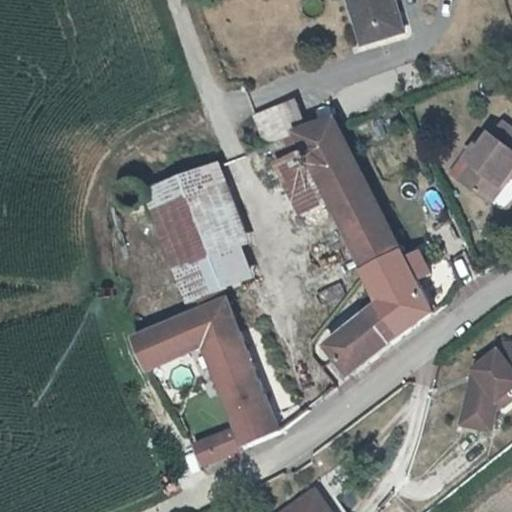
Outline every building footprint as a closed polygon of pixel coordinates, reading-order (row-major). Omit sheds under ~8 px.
[(402,29),(393,0),(349,0),(361,41),(402,29)] [(263,118),(273,147),(312,132),(302,104),(263,118)] [(252,155),(249,156),(257,174),(283,165),(312,153),(337,201),(374,272),(409,254),(374,187),(340,121),(312,132),(273,147),(252,155)] [(483,147),(473,160),(478,164),(466,178),(491,197),(503,183),(507,185),(511,178),(511,127),(508,125),(498,137),(496,136),(486,149),(483,147)] [(283,165),(309,214),(337,201),(312,153),(283,165)] [(158,213),(187,278),(225,262),(235,287),(257,277),(243,246),(252,243),(220,168),(156,192),(158,213)] [(155,202),(154,192),(151,186),(143,182),(136,181),(130,183),(124,187),(119,196),(119,203),(122,208),(129,215),(135,217),(141,217),(150,213),(153,208),(155,202)] [(417,269),(382,287),(379,288),(389,306),(335,347),(359,375),(441,313),(424,281),(438,275),(427,254),(413,261),(417,269)] [(417,269),(413,261),(409,254),(374,272),(382,287),(417,269)] [(225,262),(187,278),(198,304),(235,287),(225,262)] [(209,348),(208,344),(245,329),(233,299),(196,313),(138,338),(152,371),(209,348)] [(231,400),(267,385),(245,329),(208,344),(209,348),(231,400)] [(486,358),(487,359),(490,364),(504,351),(511,351),(511,389),(498,401),(497,404),(504,405),(511,398),(511,344),(502,345),(486,358)] [(473,371),(463,425),(492,431),(497,404),(498,401),(511,389),(511,351),(504,351),(490,364),(487,359),(473,371)] [(285,431),(267,385),(231,400),(242,427),(201,444),(209,465),(285,431)] [(325,487),(344,511),(359,511),(336,480),(325,487)] [(344,511),(325,487),(291,511),(344,511)]
